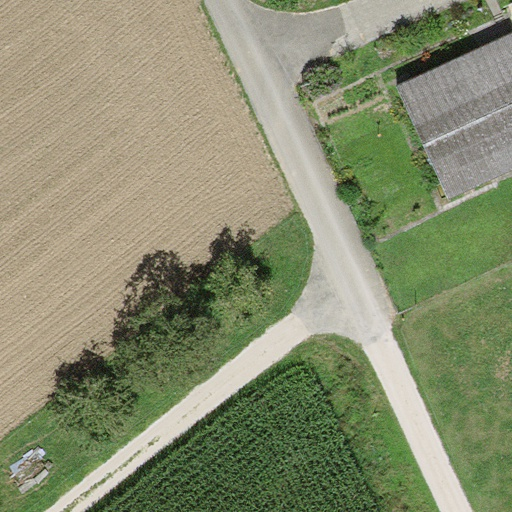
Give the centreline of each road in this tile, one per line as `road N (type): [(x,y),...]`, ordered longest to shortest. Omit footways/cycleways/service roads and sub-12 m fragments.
road 1 (track): [(449,511),(220,0)]
road 2 (track): [(347,291),(60,511)]
road 3 (track): [(247,59),(394,0)]
